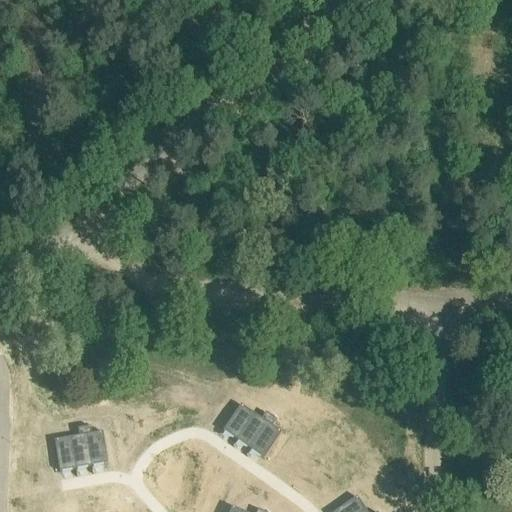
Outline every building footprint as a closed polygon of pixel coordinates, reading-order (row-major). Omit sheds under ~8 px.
[(344,155),(348,136),(329,132),(325,150),(344,155)] [(250,421),(236,412),(220,440),(233,448),(250,421)] [(271,425),(260,418),(257,425),(264,429),(267,431),(271,425)] [(250,421),(233,448),(247,456),(264,429),(257,425),(250,421)] [(93,424),(80,426),(82,433),(90,432),(94,431),(93,424)] [(261,465),(277,437),(267,431),(264,429),(247,456),(261,465)] [(110,461),(106,430),(94,431),(90,432),(95,464),(110,461)] [(74,434),(79,466),(95,464),(90,432),(82,433),(74,434)] [(63,468),(79,466),(74,434),(58,437),(63,468)]
